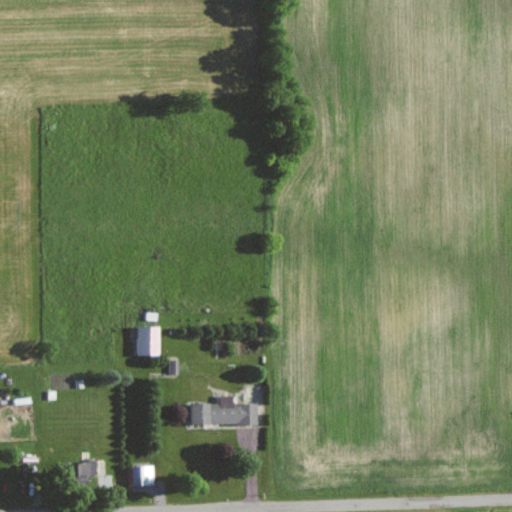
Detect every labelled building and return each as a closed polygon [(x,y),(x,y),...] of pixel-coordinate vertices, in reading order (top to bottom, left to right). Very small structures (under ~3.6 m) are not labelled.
[(131,326),(131,355),(155,355),(155,326),(131,326)] [(183,425),(252,423),(252,403),(235,404),(235,396),(214,396),(214,403),(182,404),(183,425)] [(32,460),(33,454),(19,452),(18,459),(32,460)] [(80,475),(90,475),(90,463),(57,462),(56,487),(79,488),(80,475)] [(127,485),(149,485),(149,465),(127,465),(127,485)]
